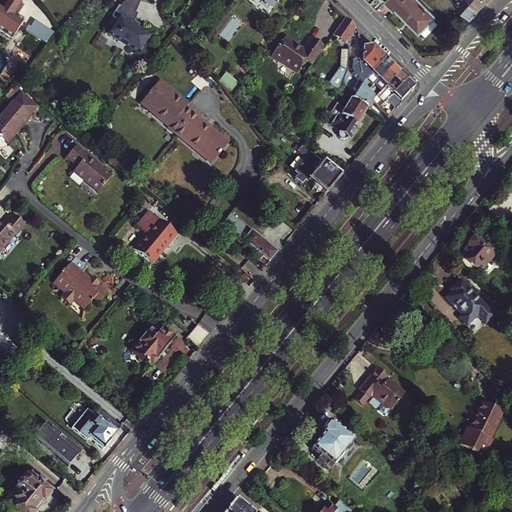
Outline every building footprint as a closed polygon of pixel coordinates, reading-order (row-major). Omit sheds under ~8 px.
[(0,29),(13,39),(24,23),(23,22),(17,18),(19,15),(25,6),(22,4),(22,3),(17,0),(8,0),(3,8),(0,6),(0,29)] [(123,0),(121,6),(136,13),(141,0),(123,0)] [(261,0),(265,2),(265,6),(268,8),(272,7),(277,0),(261,0)] [(369,0),(377,8),(384,1),(385,0),(369,0)] [(385,0),(384,1),(393,10),(395,8),(419,31),(421,29),(426,34),(438,21),(433,16),(434,15),(418,0),(385,0)] [(455,0),(472,15),(480,5),(474,0),(455,0)] [(112,15),(118,19),(120,17),(132,25),(134,20),(137,13),(136,13),(121,6),(119,5),(112,15)] [(349,20),(346,16),(337,29),(347,35),(350,38),(352,24),(349,20)] [(150,36),(120,17),(109,33),(139,53),(150,36)] [(100,48),(104,39),(97,35),(92,44),(100,48)] [(311,65),(325,46),(312,38),(303,50),(296,46),(296,42),(285,35),(273,53),(273,57),(280,61),(283,61),(290,66),(289,67),(297,72),(305,60),(311,65)] [(369,42),(358,44),(358,58),(368,68),(373,72),(385,59),(369,42)] [(375,82),(392,65),(385,59),(373,72),(360,85),(363,88),(368,83),(371,86),(375,82)] [(357,81),(345,67),(341,63),(338,81),(355,92),(351,99),(366,109),(373,99),(363,88),(360,85),(357,81)] [(399,73),(392,65),(375,82),(382,90),(399,73)] [(360,85),(373,72),(368,68),(365,71),(367,73),(362,77),(361,76),(357,81),(360,85)] [(220,81),(232,90),(238,82),(226,72),(220,81)] [(407,80),(399,73),(382,90),(373,99),(380,106),(407,80)] [(380,106),(389,117),(401,103),(401,100),(414,87),(407,80),(380,106)] [(175,93),(160,81),(141,104),(142,105),(144,103),(158,115),(157,117),(165,124),(167,123),(171,127),(169,129),(178,136),(181,133),(177,130),(193,110),(188,106),(189,105),(182,99),(180,102),(176,99),(178,97),(174,94),(175,93)] [(21,129),(39,106),(20,91),(0,116),(0,145),(5,145),(19,128),(21,129)] [(329,126),(337,131),(336,133),(339,139),(342,140),(344,139),(346,137),(348,138),(366,109),(351,99),(345,108),(337,103),(331,112),(336,115),(329,126)] [(181,133),(178,136),(182,139),(183,138),(187,142),(186,143),(195,150),(197,149),(212,161),(211,162),(212,163),(229,142),(210,126),(209,127),(206,125),(204,127),(200,124),(202,121),(199,118),(201,117),(193,110),(177,130),(181,133)] [(78,167),(74,172),(99,193),(113,176),(77,145),(67,157),(78,167)] [(339,177),(302,147),(297,153),(299,155),(305,154),(307,156),(295,173),(298,175),(294,179),(301,185),(304,181),(307,183),(309,181),(313,184),(313,188),(316,191),(321,190),(325,194),(339,177)] [(0,220),(0,249),(14,233),(16,235),(25,225),(12,213),(3,223),(0,220)] [(241,223),(231,214),(222,224),(233,233),(257,254),(269,263),(277,252),(241,223)] [(158,219),(133,250),(152,265),(167,247),(168,248),(178,235),(158,219)] [(491,251),(474,236),(463,249),(468,254),(465,258),(477,268),(479,266),(482,268),(493,256),(489,252),(491,251)] [(257,254),(253,259),(264,268),(269,263),(257,254)] [(90,277),(88,279),(86,277),(85,273),(83,271),(87,267),(76,258),(56,281),(64,288),(66,286),(68,289),(67,290),(64,294),(72,301),(76,296),(87,304),(94,296),(98,300),(103,295),(103,294),(104,292),(103,291),(103,289),(97,284),(99,282),(91,275),(90,277)] [(449,290),(450,292),(445,297),(461,314),(458,318),(466,326),(477,316),(485,324),(494,315),(459,280),(449,290)] [(437,315),(415,291),(407,299),(409,301),(419,300),(420,302),(423,306),(421,309),(421,312),(428,319),(431,320),(437,315)] [(199,326),(192,334),(204,343),(210,335),(199,326)] [(132,352),(146,363),(152,368),(177,337),(165,327),(159,334),(152,328),(140,343),(138,342),(132,349),(134,350),(132,352)] [(204,343),(192,334),(188,339),(199,348),(204,343)] [(0,360),(4,364),(16,351),(0,335),(0,360)] [(376,369),(359,389),(361,390),(358,395),(353,400),(361,407),(368,400),(371,399),(380,406),(382,405),(390,411),(404,395),(387,382),(388,380),(376,369)] [(4,387),(0,392),(0,398),(2,401),(9,392),(4,387)] [(501,412),(479,401),(466,428),(464,426),(455,444),(481,457),(490,439),(488,438),(501,412)] [(132,406),(126,412),(132,417),(137,411),(132,406)] [(72,430),(88,442),(90,440),(103,451),(122,428),(102,412),(97,418),(88,411),(72,430)] [(11,422),(6,429),(12,434),(18,428),(11,422)] [(322,437),(311,450),(331,467),(352,442),(329,423),(328,425),(326,423),(319,432),(321,433),(319,435),(322,437)] [(45,424),(33,438),(68,467),(80,453),(45,424)] [(21,492),(15,500),(19,503),(14,509),(17,511),(38,511),(53,495),(43,486),(45,483),(33,472),(30,476),(26,476),(23,480),(24,485),(19,485),(18,486),(18,490),(21,492)] [(422,490),(429,490),(429,481),(423,480),(423,478),(419,477),(410,477),(410,491),(422,492),(422,490)] [(21,492),(18,490),(12,497),(15,500),(21,492)] [(249,511),(235,500),(224,511),(249,511)] [(348,511),(350,510),(338,500),(333,506),(328,502),(319,511),(348,511)]
